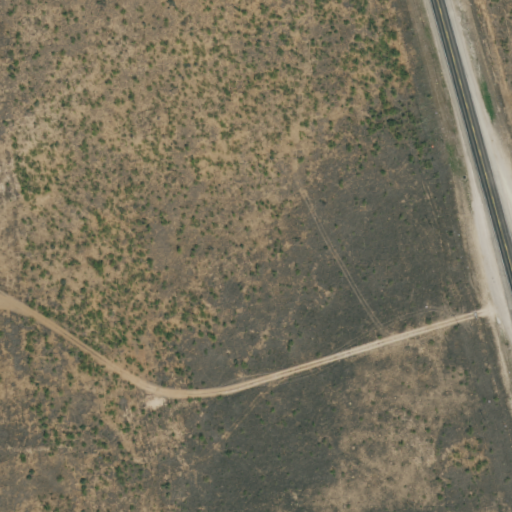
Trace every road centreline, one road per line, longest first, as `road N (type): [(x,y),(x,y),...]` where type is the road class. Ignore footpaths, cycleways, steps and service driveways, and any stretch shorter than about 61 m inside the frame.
road 1 (track): [(511,339),(64,482),(0,482)]
road 2 (secondary): [(511,253),(439,0)]
